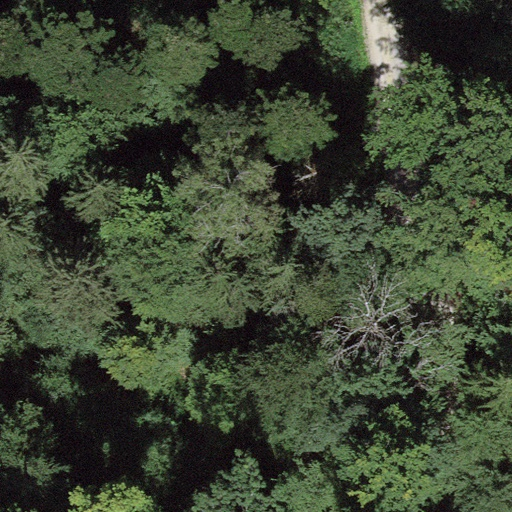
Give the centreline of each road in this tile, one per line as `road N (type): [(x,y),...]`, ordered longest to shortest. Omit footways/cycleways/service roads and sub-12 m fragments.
road 1 (track): [(474,511),(368,0)]
road 2 (track): [(375,45),(511,88)]
